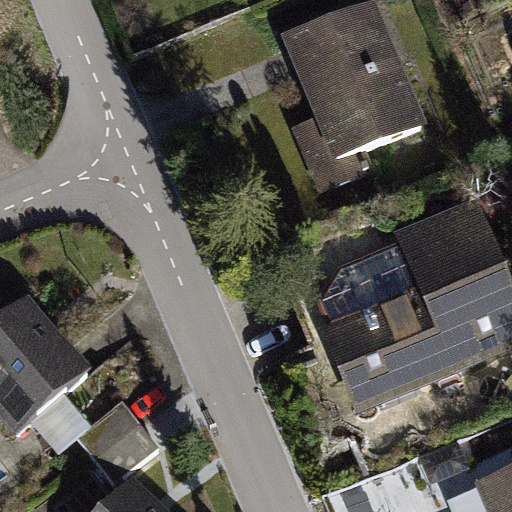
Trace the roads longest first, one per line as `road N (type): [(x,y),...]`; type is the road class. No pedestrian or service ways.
road 1 (residential): [(276,511),(124,155)]
road 2 (residential): [(124,155),(60,0)]
road 3 (residential): [(124,155),(0,205)]
